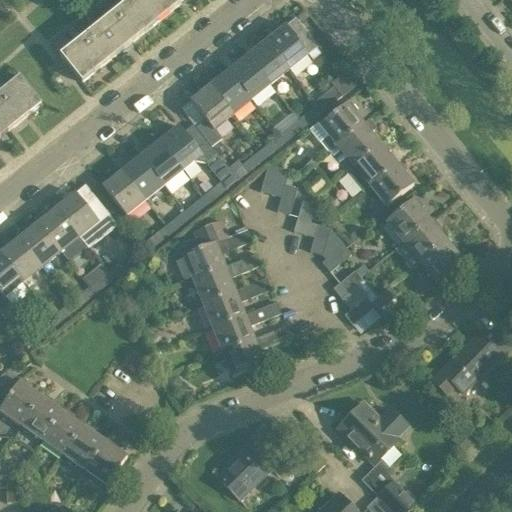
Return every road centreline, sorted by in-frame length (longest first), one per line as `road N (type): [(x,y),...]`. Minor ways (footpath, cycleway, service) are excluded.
road 1 (residential): [(0,205),(262,0)]
road 2 (residential): [(323,0),(511,223)]
road 3 (residential): [(334,363),(446,313),(511,262)]
road 4 (residential): [(334,363),(247,181)]
road 5 (residential): [(180,435),(334,363)]
